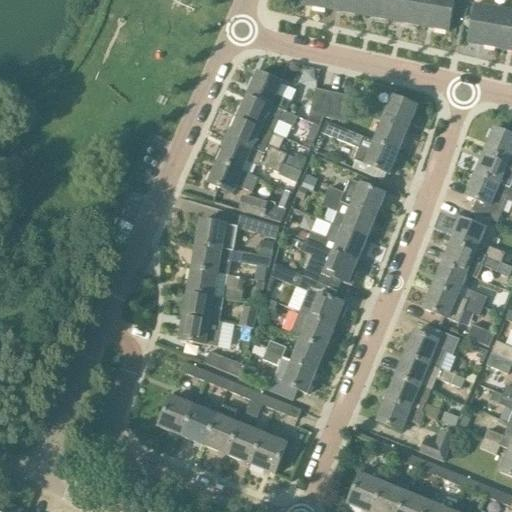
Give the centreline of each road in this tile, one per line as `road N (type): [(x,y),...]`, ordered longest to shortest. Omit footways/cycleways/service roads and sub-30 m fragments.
road 1 (residential): [(305,511),(467,88)]
road 2 (residential): [(100,329),(232,33)]
road 3 (residential): [(262,511),(124,455),(112,442),(131,362),(120,336),(100,329)]
road 4 (residential): [(467,88),(232,33)]
road 5 (residential): [(35,477),(100,329)]
